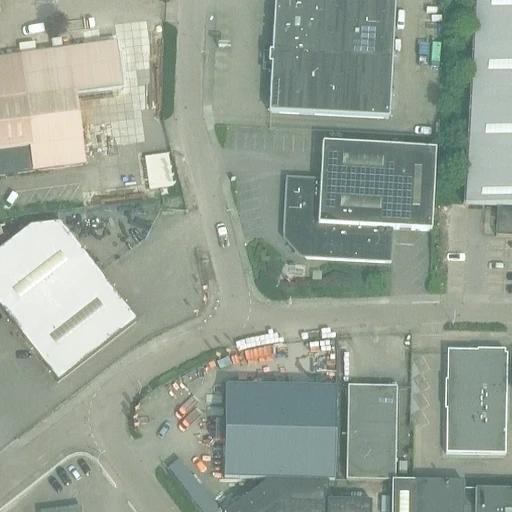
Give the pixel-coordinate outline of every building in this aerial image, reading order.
[(274,0),(274,9),(394,15),(394,0),(274,0)] [(511,0),(473,0),(462,205),(467,206),(490,207),(497,207),(496,215),(495,237),(511,238),(511,0)] [(394,15),(274,9),(272,47),(270,47),(269,53),(268,53),(268,54),(269,54),(269,65),(268,65),(268,66),(269,66),(268,72),(271,72),(268,114),(388,120),(394,15)] [(119,89),(116,64),(113,43),(21,56),(0,59),(0,176),(84,166),(74,95),(119,89)] [(298,250),(306,260),(391,264),(392,230),(431,232),(435,151),(322,144),(320,180),(286,179),(283,234),(291,243),(287,246),(294,254),(298,250)] [(173,170),(185,167),(179,146),(168,149),(173,170)] [(181,190),(173,217),(183,220),(192,193),(181,190)] [(87,207),(94,226),(111,219),(104,200),(87,207)] [(156,206),(137,213),(144,231),(163,224),(156,206)] [(0,251),(0,311),(57,384),(136,323),(60,225),(29,228),(0,251)] [(445,455),(504,456),(506,356),(477,355),(477,353),(447,352),(445,455)] [(223,480),(334,482),(336,388),(225,386),(224,423),(214,422),(214,444),(224,444),(223,480)] [(346,481),(395,482),(396,389),(347,388),(346,481)] [(82,455),(85,470),(109,465),(106,450),(82,455)] [(227,511),(370,511),(371,502),(328,502),(328,483),(267,482),(227,511)] [(390,511),(462,511),(463,491),(463,483),(392,483),(390,511)] [(511,511),(511,491),(463,491),(462,511),(511,511)]
